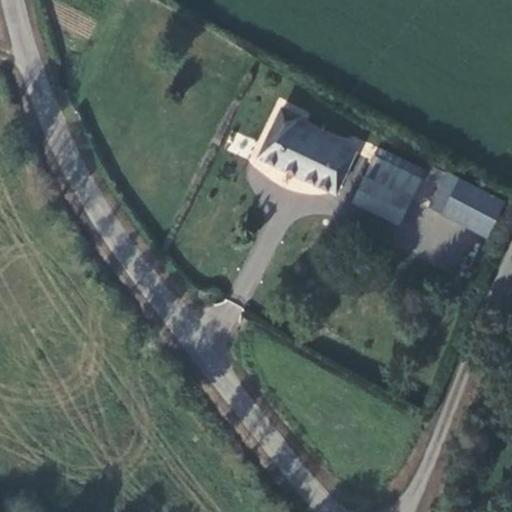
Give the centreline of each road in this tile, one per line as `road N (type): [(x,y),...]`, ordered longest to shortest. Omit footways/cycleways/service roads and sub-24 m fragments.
road 1 (unclassified): [(12,0),(25,63),(93,207),(332,511)]
road 2 (unclassified): [(408,511),(511,255)]
